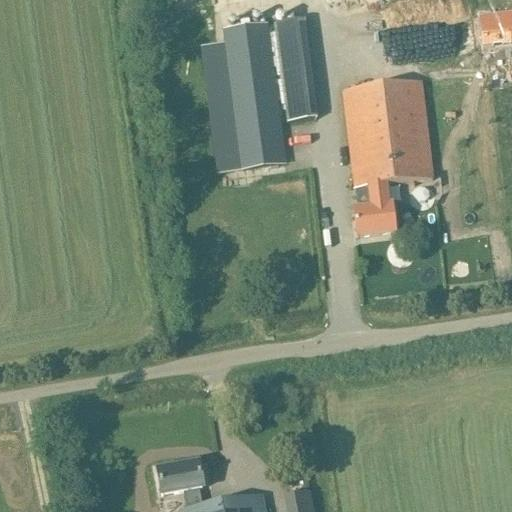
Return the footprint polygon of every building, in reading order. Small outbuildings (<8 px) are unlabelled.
[(511,17),(480,21),(482,47),(500,45),(501,49),(511,48),(510,44),(511,43),(511,17)] [(317,120),(304,22),(273,26),(286,124),(317,120)] [(286,166),(267,26),(222,32),(224,45),(199,48),(216,175),(241,172),(286,166)] [(433,183),(422,84),(341,94),(353,192),(357,192),(360,212),(353,213),(356,240),(395,235),(392,208),(389,208),(386,188),(433,183)] [(265,511),(263,499),(201,510),(198,491),(202,490),(198,465),(157,473),(162,498),(183,494),(186,511),(265,511)]
